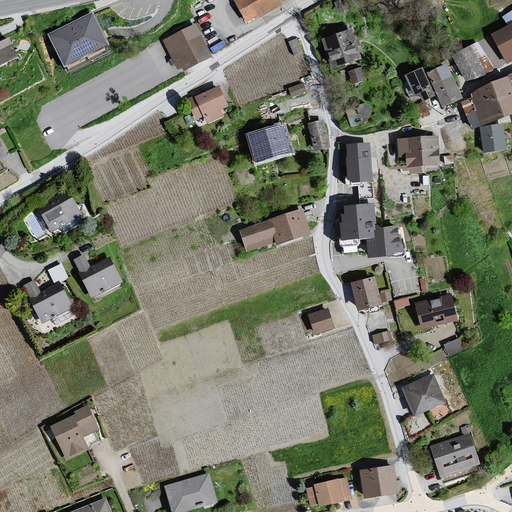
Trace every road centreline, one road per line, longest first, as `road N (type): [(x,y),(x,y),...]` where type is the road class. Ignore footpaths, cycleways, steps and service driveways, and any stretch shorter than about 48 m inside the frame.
road 1 (residential): [(295,13),(335,163),(320,258),(372,364),(422,509),(483,500)]
road 2 (residential): [(0,200),(295,13)]
road 3 (unknown): [(443,0),(380,32),(367,73),(318,91)]
